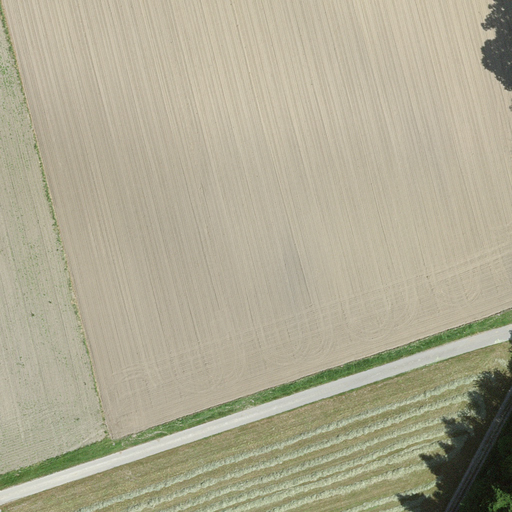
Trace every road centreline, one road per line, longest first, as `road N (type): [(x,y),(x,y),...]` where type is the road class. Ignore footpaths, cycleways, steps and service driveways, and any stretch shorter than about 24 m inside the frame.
road 1 (track): [(511,330),(0,498)]
road 2 (track): [(451,511),(511,400)]
